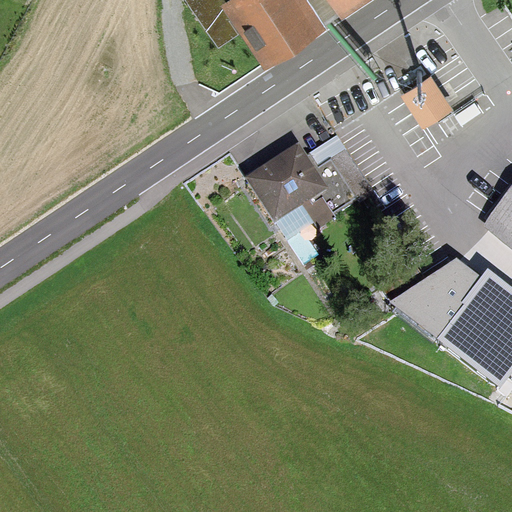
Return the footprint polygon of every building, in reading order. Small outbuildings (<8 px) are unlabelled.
[(269,61),(362,0),(187,0),(215,42),(244,23),(269,61)] [(424,129),(446,114),(423,80),(401,95),(424,129)] [(299,155),(246,192),(277,237),(305,217),(319,237),(338,224),(333,217),(370,191),(336,142),(305,163),(299,155)] [(511,206),(488,238),(511,255),(511,206)] [(456,259),(390,301),(500,382),(511,365),(511,287),(490,271),(483,278),(456,259)]
